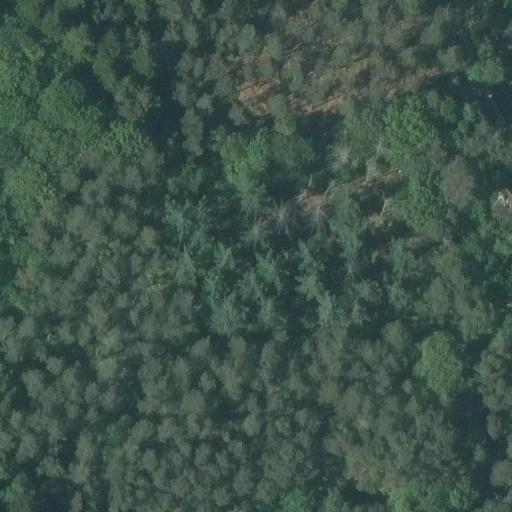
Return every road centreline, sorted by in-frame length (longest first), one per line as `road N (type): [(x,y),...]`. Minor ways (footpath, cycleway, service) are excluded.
road 1 (track): [(0,376),(224,342),(458,320),(511,302)]
road 2 (track): [(0,16),(122,132),(188,352)]
road 3 (unknown): [(511,352),(474,362),(468,452),(443,481),(322,477),(247,511)]
road 4 (track): [(511,132),(459,0)]
